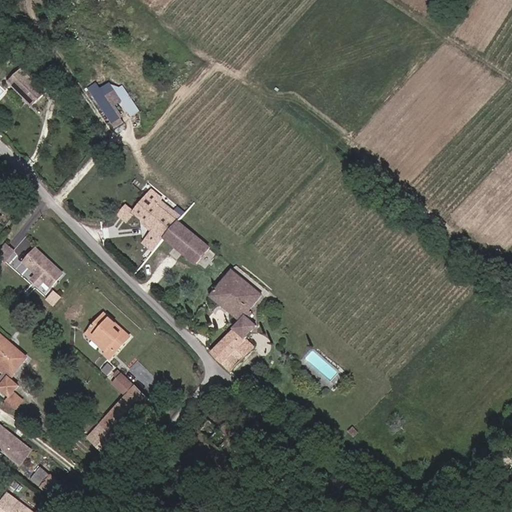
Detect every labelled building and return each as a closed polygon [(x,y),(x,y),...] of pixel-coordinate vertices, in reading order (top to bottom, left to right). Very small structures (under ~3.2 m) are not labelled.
[(21,63),(16,69),(36,88),(41,82),(21,63)] [(36,88),(16,69),(5,81),(28,104),(40,91),(36,88)] [(119,116),(100,87),(90,94),(110,122),(119,116)] [(195,267),(209,249),(175,221),(179,216),(159,200),(161,198),(150,189),(130,213),(151,230),(139,244),(150,252),(161,239),(195,267)] [(8,254),(17,245),(11,238),(1,248),(8,254)] [(65,270),(40,244),(27,257),(40,269),(46,276),(53,283),(65,270)] [(46,276),(40,269),(34,274),(41,281),(46,276)] [(232,271),(210,299),(239,322),(261,295),(232,271)] [(104,326),(108,322),(102,317),(98,321),(104,326)] [(117,338),(110,332),(104,326),(98,321),(85,334),(104,353),(105,352),(110,357),(123,344),(117,338)] [(108,322),(104,326),(110,332),(114,329),(108,322)] [(120,335),(114,329),(110,332),(117,338),(120,335)] [(235,331),(212,355),(222,366),(244,340),(235,331)] [(28,356),(0,333),(0,361),(14,373),(28,356)] [(104,353),(85,334),(81,338),(100,356),(104,353)] [(117,338),(123,344),(126,341),(120,335),(117,338)] [(253,349),(244,340),(222,366),(230,374),(253,349)] [(7,381),(14,373),(0,361),(0,375),(1,376),(7,381)] [(1,376),(0,378),(0,386),(1,387),(0,389),(0,390),(11,399),(20,387),(9,379),(7,381),(1,376)] [(22,389),(20,387),(11,399),(6,405),(16,413),(25,401),(18,395),(22,389)] [(141,407),(125,395),(117,404),(132,416),(92,463),(106,475),(119,460),(127,466),(134,457),(127,451),(155,417),(142,406),(141,407)] [(199,433),(209,441),(219,429),(209,420),(199,433)] [(219,429),(209,441),(220,450),(237,431),(226,422),(219,429)] [(31,451),(0,426),(0,450),(19,466),(31,451)] [(24,468),(35,477),(32,481),(54,498),(65,484),(54,475),(53,476),(32,460),(24,468)] [(20,511),(12,506),(16,501),(7,494),(0,502),(0,511),(30,511),(29,511),(20,511)]
